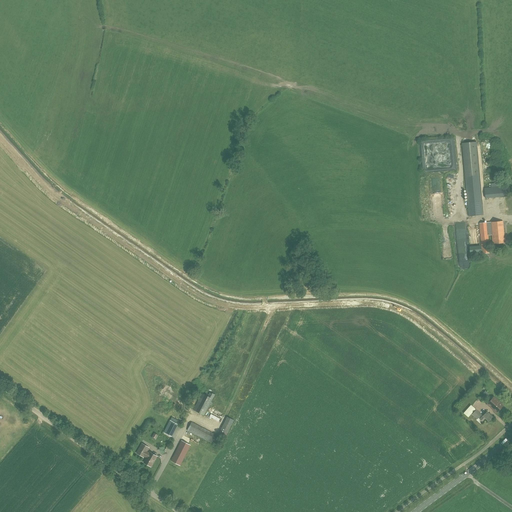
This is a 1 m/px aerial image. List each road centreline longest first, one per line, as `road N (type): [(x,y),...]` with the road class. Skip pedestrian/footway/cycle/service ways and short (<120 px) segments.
road 1 (unclassified): [(180,511),(0,385)]
road 2 (secondary): [(417,511),(511,436)]
